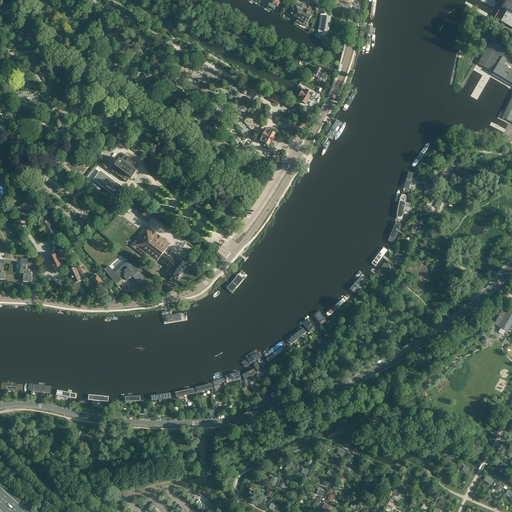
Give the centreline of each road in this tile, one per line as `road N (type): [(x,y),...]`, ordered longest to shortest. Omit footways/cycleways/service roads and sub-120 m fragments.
road 1 (unclassified): [(0,407),(31,404),(147,423),(271,411),(399,355),(511,265)]
road 2 (unclassified): [(0,297),(107,306),(166,299),(208,280),(279,188),(326,108),(346,62),(357,0)]
